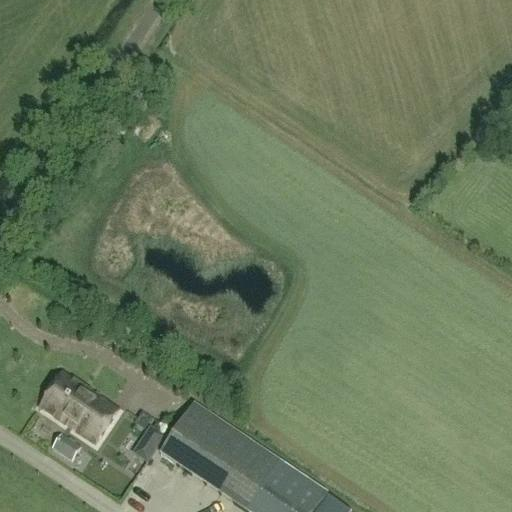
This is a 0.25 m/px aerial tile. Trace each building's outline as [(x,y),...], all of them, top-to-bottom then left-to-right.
[(63,374),(37,413),(94,450),(120,412),(63,374)] [(317,511),(328,497),(194,407),(160,457),(242,511),(317,511)] [(139,450),(150,458),(162,442),(151,434),(139,450)] [(72,464),(81,450),(61,437),(52,451),(72,464)] [(202,489),(188,493),(191,504),(205,500),(202,489)]
